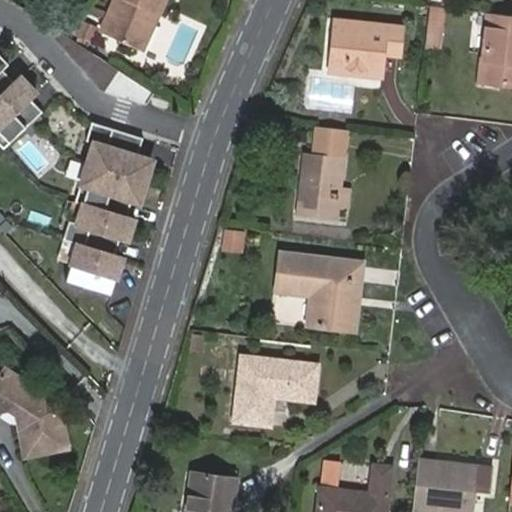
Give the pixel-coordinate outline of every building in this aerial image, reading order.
[(119,0),(105,31),(141,47),(156,11),(163,15),(168,0),(119,0)] [(426,5),(422,48),(441,50),(445,7),(426,5)] [(156,11),(141,47),(148,50),(163,15),(156,11)] [(511,84),(511,17),(491,15),(481,81),(511,84)] [(333,24),(327,73),(378,79),(381,57),(397,59),(401,31),(333,24)] [(0,47),(0,97),(18,80),(8,70),(15,63),(0,47)] [(26,72),(18,80),(0,97),(0,143),(6,150),(46,112),(35,100),(44,91),(26,72)] [(146,138),(95,120),(88,139),(96,142),(91,159),(155,179),(162,157),(142,150),(146,138)] [(354,187),(345,187),(349,156),(305,151),(297,214),(342,219),(343,206),(353,207),(354,187)] [(147,206),(155,179),(91,159),(79,195),(87,197),(130,211),(133,202),(147,206)] [(144,216),(130,211),(87,197),(78,223),(73,222),(68,236),(119,252),(124,240),(135,244),(144,216)] [(15,226),(8,219),(1,226),(7,233),(15,226)] [(222,227),(219,250),(242,253),(245,230),(222,227)] [(129,256),(119,252),(68,236),(61,257),(94,268),(89,285),(112,292),(117,277),(122,279),(129,256)] [(282,249),(278,294),(312,297),(309,326),(361,332),(368,260),(282,249)] [(243,361),(235,425),(268,429),(272,400),(313,404),(317,369),(243,361)] [(60,401),(5,366),(0,373),(0,414),(18,426),(23,456),(69,448),(60,401)] [(495,476),(419,466),(412,511),(475,511),(477,499),(492,500),(495,476)] [(194,469),(187,511),(237,511),(244,477),(194,469)] [(323,494),(321,511),(387,511),(392,471),(374,470),(371,497),(323,494)]
